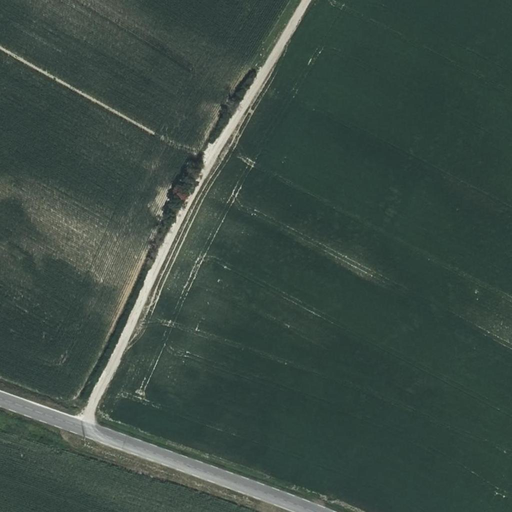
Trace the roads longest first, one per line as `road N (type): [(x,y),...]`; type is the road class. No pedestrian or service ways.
road 1 (track): [(82,427),(198,170),(305,0)]
road 2 (secondary): [(0,398),(312,511)]
